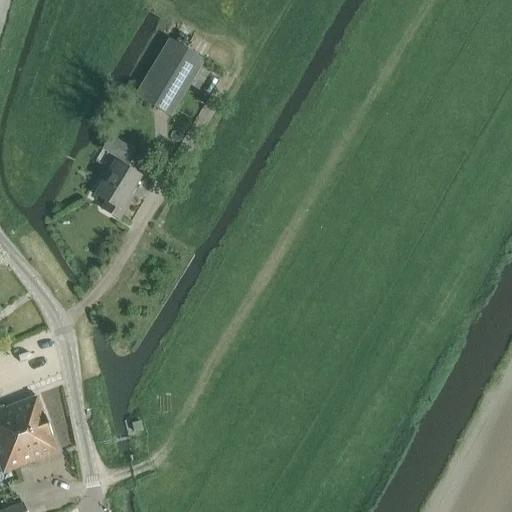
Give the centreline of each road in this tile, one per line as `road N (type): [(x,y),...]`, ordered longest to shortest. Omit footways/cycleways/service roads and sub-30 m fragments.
road 1 (residential): [(94,511),(57,326),(0,243)]
road 2 (track): [(57,326),(99,290),(201,124)]
